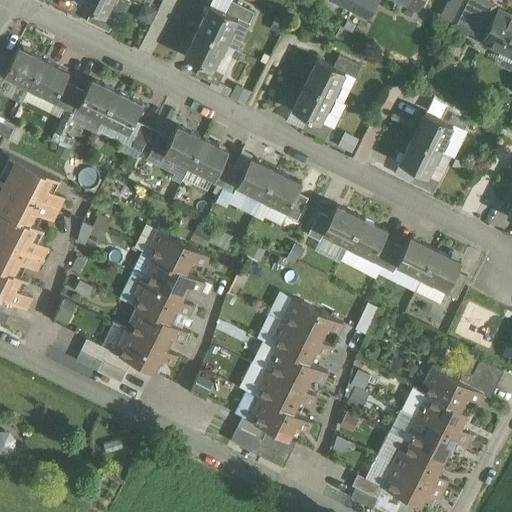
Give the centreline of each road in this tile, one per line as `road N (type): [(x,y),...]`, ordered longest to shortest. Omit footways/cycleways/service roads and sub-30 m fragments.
road 1 (residential): [(511,254),(12,0)]
road 2 (residential): [(0,342),(161,422)]
road 3 (residential): [(358,333),(325,443),(300,490)]
road 4 (residential): [(225,280),(203,346),(161,422)]
road 5 (residential): [(161,422),(300,490)]
